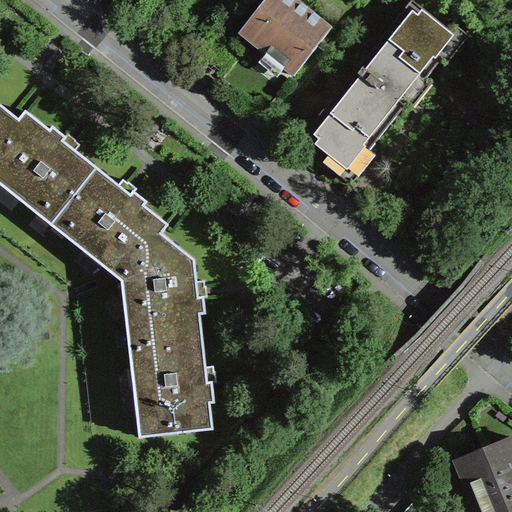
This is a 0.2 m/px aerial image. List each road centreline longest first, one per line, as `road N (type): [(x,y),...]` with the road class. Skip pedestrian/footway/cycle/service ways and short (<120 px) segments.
road 1 (residential): [(62,0),(498,359)]
road 2 (residential): [(498,359),(362,511)]
